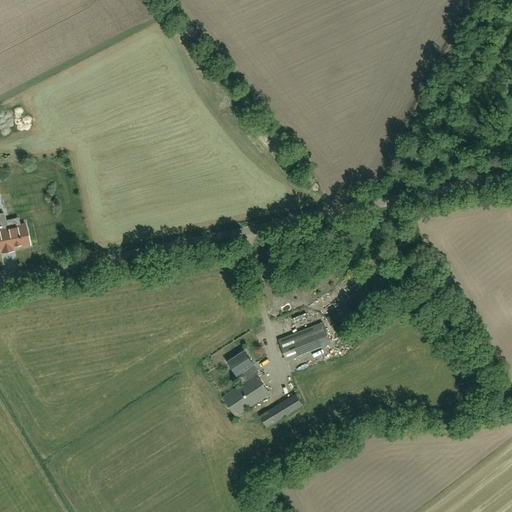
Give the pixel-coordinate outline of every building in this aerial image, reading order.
[(5,226),(0,226),(0,251),(9,250),(10,250),(9,248),(29,244),(25,223),(5,227),(5,226)] [(347,305),(327,318),(337,334),(357,321),(347,305)] [(323,322),(279,340),(287,361),(331,343),(323,322)] [(259,373),(254,364),(244,351),(228,362),(237,376),(244,372),(249,380),(223,397),(236,417),(270,395),(257,375),(259,373)] [(267,427),(275,423),(303,406),(296,394),(260,415),(267,427)]
